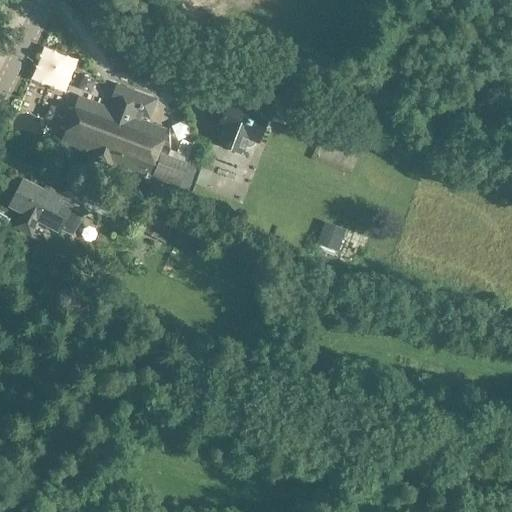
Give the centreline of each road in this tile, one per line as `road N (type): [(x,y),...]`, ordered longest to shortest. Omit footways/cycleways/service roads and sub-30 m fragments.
road 1 (track): [(17,511),(47,456),(89,406),(124,388),(162,387),(347,445),(423,460)]
road 2 (track): [(415,511),(414,476),(428,455),(463,439),(511,439)]
